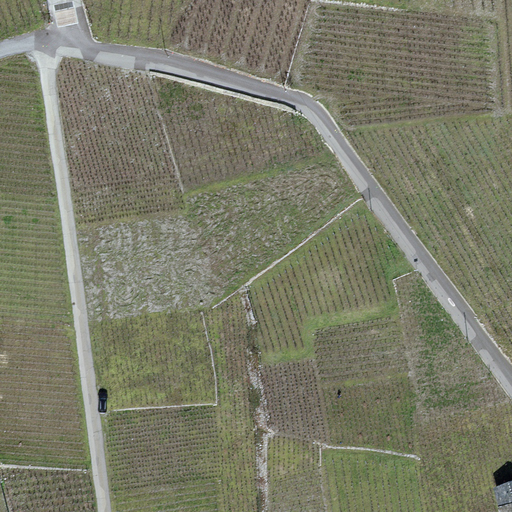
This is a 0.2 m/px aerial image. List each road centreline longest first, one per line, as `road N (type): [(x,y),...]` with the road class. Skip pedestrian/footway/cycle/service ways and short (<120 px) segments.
road 1 (unclassified): [(437,286),(337,137),(311,113),(288,100),(61,43)]
road 2 (unclassified): [(104,511),(48,80),(51,42)]
road 3 (residential): [(511,388),(437,286)]
